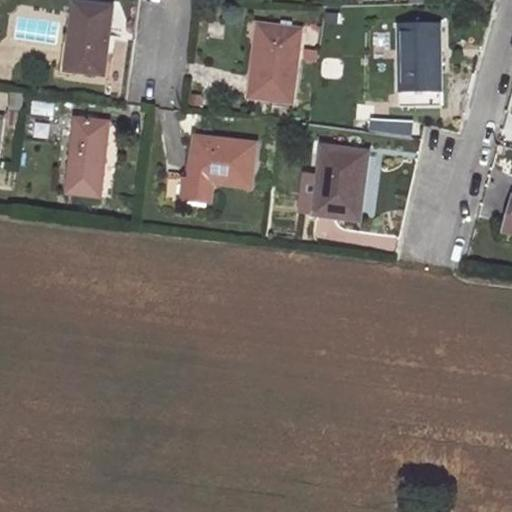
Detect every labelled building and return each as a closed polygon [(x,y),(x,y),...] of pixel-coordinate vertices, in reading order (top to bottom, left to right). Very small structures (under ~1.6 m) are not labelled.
[(120,8),(77,4),(75,35),(69,34),(65,71),(112,76),(120,8)] [(437,26),(395,26),(397,108),(438,108),(437,26)] [(302,34),(259,29),(249,99),(293,104),(302,34)] [(108,124),(75,120),(67,193),(99,198),(108,124)] [(203,138),(197,181),(172,178),(170,197),(216,203),(218,183),(257,188),(262,147),(203,138)] [(368,155),(324,150),(316,217),(360,223),(368,155)]
